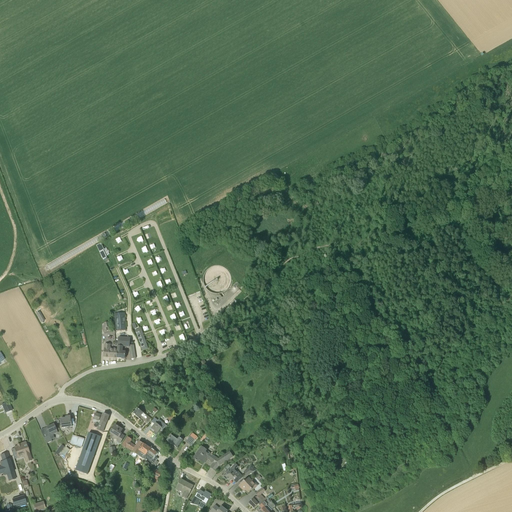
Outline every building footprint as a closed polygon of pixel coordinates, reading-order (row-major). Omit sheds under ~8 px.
[(103,260),(107,259),(104,250),(102,250),(100,245),(97,246),(103,260)] [(126,330),(124,313),(114,314),(116,331),(126,330)] [(118,349),(117,358),(125,359),(125,352),(122,352),(122,346),(129,347),(129,343),(130,343),(130,339),(119,338),(118,342),(115,342),(115,346),(118,346),(118,349)] [(104,357),(117,358),(118,349),(113,348),(113,350),(110,349),(110,345),(105,344),(104,357)] [(2,405),(5,413),(11,410),(8,403),(2,405)] [(148,417),(146,419),(143,418),(146,415),(138,409),(133,414),(139,419),(140,418),(147,423),(146,424),(147,424),(151,419),(148,417)] [(102,416),(98,415),(97,420),(101,421),(98,430),(103,432),(106,423),(107,423),(109,416),(103,414),(102,416)] [(175,417),(171,414),(166,419),(170,422),(175,417)] [(72,425),(76,427),(78,421),(71,418),(70,417),(66,417),(66,418),(61,419),(62,428),(72,427),(72,425)] [(151,429),(157,433),(161,428),(163,430),(166,426),(163,423),(159,419),(156,423),(151,429)] [(58,433),(54,424),(47,428),(49,431),(48,432),(45,433),(47,437),(44,438),(47,444),(52,441),(50,436),(58,433)] [(117,441),(120,443),(125,436),(122,434),(120,433),(123,430),(115,425),(110,433),(119,438),(117,441)] [(89,431),(76,472),(88,476),(101,435),(89,431)] [(197,437),(192,433),(185,442),(191,446),(197,437)] [(82,447),(85,439),(73,435),(70,443),(82,447)] [(171,435),(167,441),(177,448),(183,440),(179,437),(178,440),(171,435)] [(132,452),(137,455),(137,454),(145,445),(139,441),(136,447),(130,443),(132,440),(128,437),(122,446),(126,448),(132,452)] [(32,460),(25,442),(20,444),(21,445),(14,447),(17,455),(22,453),(24,456),(25,455),(27,462),(32,460)] [(145,457),(147,458),(147,456),(146,455),(151,449),(145,445),(137,454),(137,455),(138,455),(143,459),(145,457)] [(147,456),(147,458),(151,461),(154,464),(152,466),(155,468),(158,462),(156,461),(158,459),(155,456),(157,454),(151,448),(151,449),(146,455),(147,456)] [(210,467),(215,471),(220,464),(221,465),(222,463),(223,463),(225,461),(226,462),(227,460),(228,460),(229,458),(230,459),(233,457),(230,452),(219,460),(202,448),(194,459),(197,462),(199,459),(204,463),(207,458),(213,463),(210,467)] [(232,479),(236,484),(243,478),(241,475),(235,470),(238,467),(235,464),(231,467),(232,468),(223,476),(226,480),(228,479),(230,481),(232,479)] [(243,472),(246,477),(255,470),(251,465),(247,468),(248,469),(243,472)] [(150,479),(157,482),(161,473),(154,469),(150,479)] [(182,497),(187,499),(193,486),(181,479),(176,489),(184,493),(182,497)] [(252,489),(255,485),(249,479),(245,482),(244,481),(239,486),(243,490),(245,489),(248,493),(252,489)] [(261,495),(265,492),(263,488),(255,493),(257,496),(258,497),(261,495)] [(201,503),(206,505),(211,495),(207,492),(206,494),(199,490),(195,497),(202,501),(201,503)] [(260,506),(266,501),(267,500),(265,498),(261,495),(258,497),(257,496),(256,497),(253,499),(249,503),(254,508),(258,504),(260,506)] [(27,504),(24,496),(12,499),(15,508),(27,504)] [(259,511),(269,511),(271,511),(266,505),(268,504),(266,501),(260,506),(262,509),(259,511)] [(45,508),(43,502),(34,505),(36,511),(45,508)]
